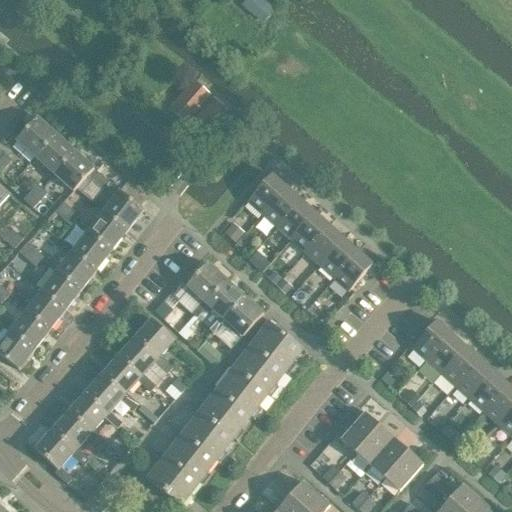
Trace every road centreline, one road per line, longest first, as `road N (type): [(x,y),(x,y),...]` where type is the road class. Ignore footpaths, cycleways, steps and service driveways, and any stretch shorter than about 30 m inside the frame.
road 1 (residential): [(226,511),(413,283)]
road 2 (residential): [(0,435),(175,217)]
